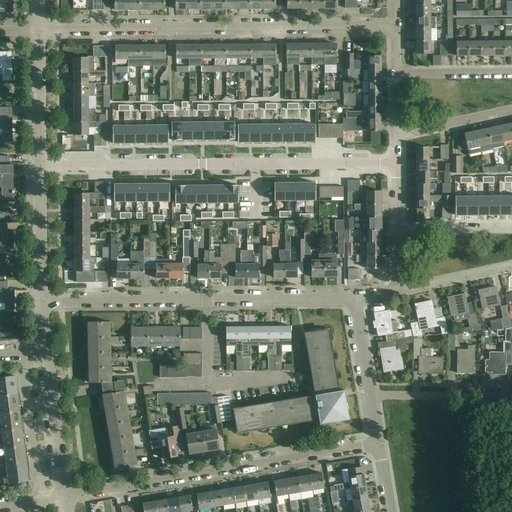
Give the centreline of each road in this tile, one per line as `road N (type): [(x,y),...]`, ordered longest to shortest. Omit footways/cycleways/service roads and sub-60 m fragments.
road 1 (residential): [(39,166),(396,164)]
road 2 (residential): [(38,31),(394,28)]
road 3 (residential): [(64,497),(377,445)]
road 4 (residential): [(38,303),(354,299)]
road 5 (tertiary): [(64,497),(43,350)]
road 6 (residential): [(369,394),(511,398)]
road 7 (tertiary): [(38,303),(39,166)]
road 8 (tertiary): [(39,166),(38,31)]
